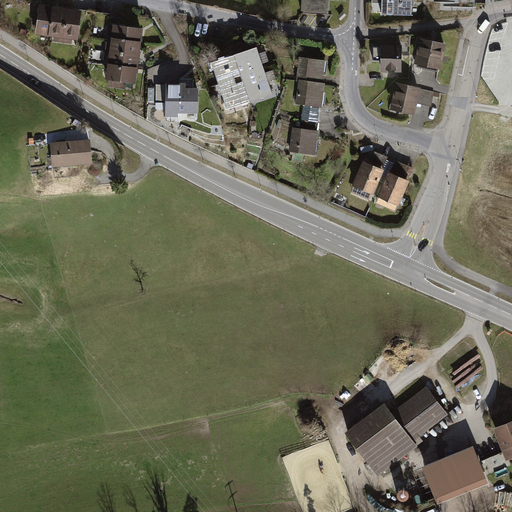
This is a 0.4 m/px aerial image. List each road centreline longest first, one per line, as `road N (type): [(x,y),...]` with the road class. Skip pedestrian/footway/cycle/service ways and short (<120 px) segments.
road 1 (secondary): [(404,270),(191,171),(0,53)]
road 2 (track): [(485,303),(427,365),(332,419),(351,474),(384,486),(470,418)]
road 3 (residential): [(450,147),(364,117),(352,89),(353,37),(138,0)]
road 4 (residential): [(450,147),(480,23),(511,10)]
road 5 (residential): [(404,270),(450,147)]
